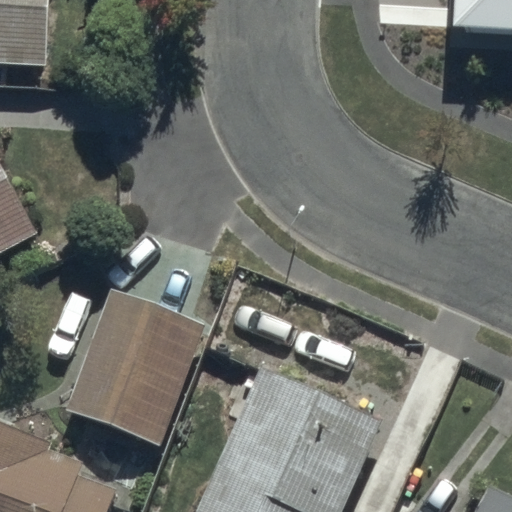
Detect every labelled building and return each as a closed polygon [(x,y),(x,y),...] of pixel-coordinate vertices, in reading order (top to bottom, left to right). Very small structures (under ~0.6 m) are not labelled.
[(0,0),(0,81),(52,85),(56,19),(76,20),(77,0),(0,0)] [(511,0),(454,0),(452,30),(511,34),(511,0)] [(0,278),(43,256),(0,172),(0,278)] [(207,341),(112,307),(69,432),(165,465),(207,341)] [(355,511),(387,438),(267,386),(212,511),(355,511)] [(0,511),(119,511),(122,505),(86,492),(89,484),(44,468),(49,455),(0,437),(0,511)]
